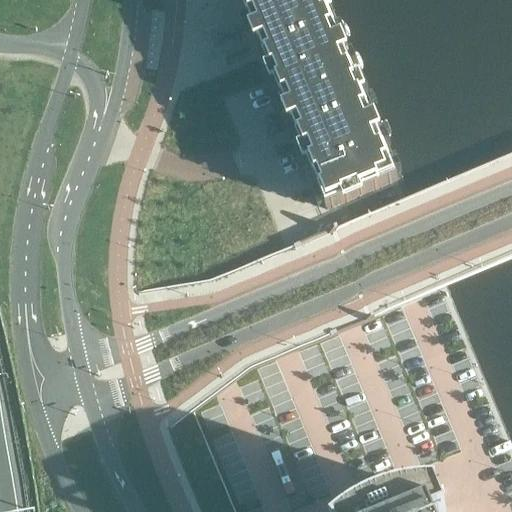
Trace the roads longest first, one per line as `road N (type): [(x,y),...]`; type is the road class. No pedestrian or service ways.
road 1 (tertiary): [(511,194),(79,364)]
road 2 (tertiary): [(86,391),(151,375),(511,225)]
road 3 (tertiary): [(70,60),(25,248),(23,349),(33,392)]
road 4 (tertiary): [(79,364),(63,255),(101,141)]
road 5 (residential): [(257,149),(294,235),(367,208)]
road 6 (residential): [(101,141),(201,169),(257,149)]
road 7 (tertiary): [(106,128),(127,55),(131,0)]
road 8 (tertiary): [(136,511),(86,391)]
road 9 (tertiary): [(33,392),(83,511)]
